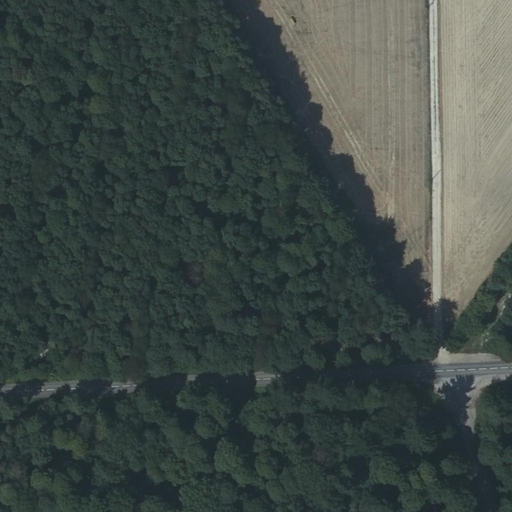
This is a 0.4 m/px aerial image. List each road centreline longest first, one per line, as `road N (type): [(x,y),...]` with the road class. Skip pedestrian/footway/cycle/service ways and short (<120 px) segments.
road 1 (tertiary): [(445,366),(0,390)]
road 2 (unclassified): [(493,511),(445,366)]
